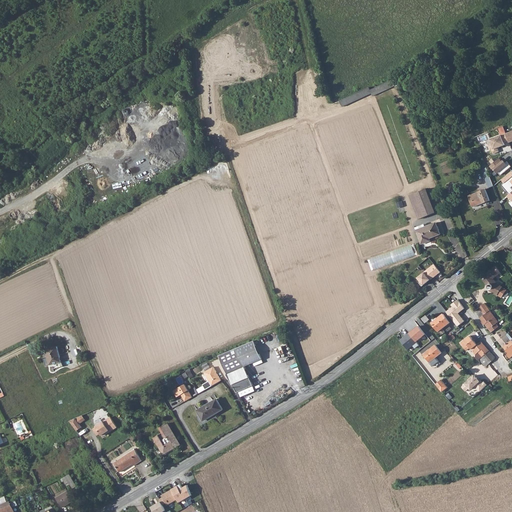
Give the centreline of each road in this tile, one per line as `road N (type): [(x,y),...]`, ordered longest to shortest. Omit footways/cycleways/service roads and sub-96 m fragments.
road 1 (tertiary): [(106,511),(315,388),(448,282)]
road 2 (unknown): [(396,88),(470,264)]
